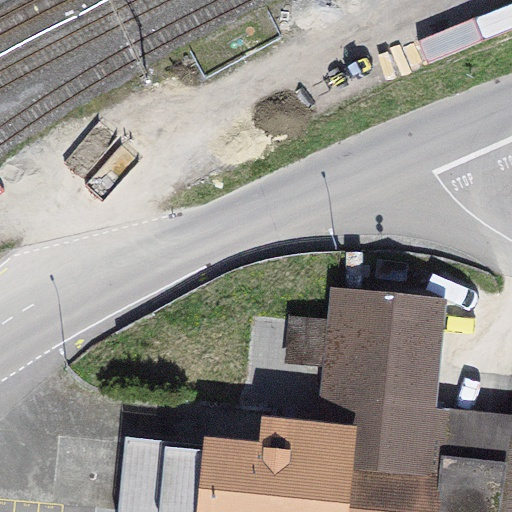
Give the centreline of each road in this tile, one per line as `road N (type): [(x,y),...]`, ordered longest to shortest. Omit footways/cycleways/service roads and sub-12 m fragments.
road 1 (residential): [(0,333),(188,230),(391,149)]
road 2 (residential): [(391,149),(511,243)]
road 3 (residential): [(391,149),(511,99)]
